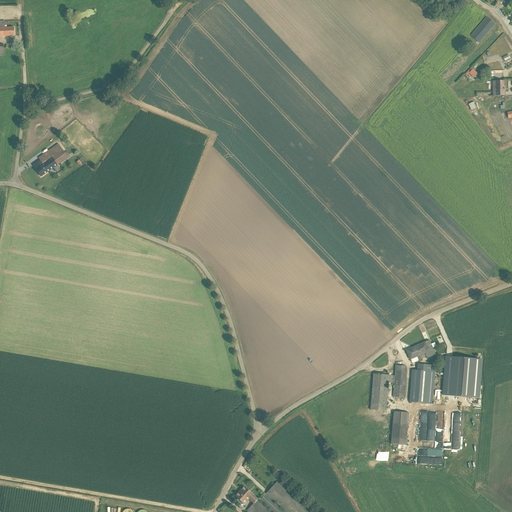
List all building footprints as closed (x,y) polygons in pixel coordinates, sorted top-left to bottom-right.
[(470,36),(479,43),(494,25),(486,18),(470,36)] [(0,36),(14,36),(14,27),(6,28),(6,26),(5,26),(4,21),(0,21),(0,56),(4,57),(3,44),(0,44),(0,36)] [(498,53),(486,57),(488,64),(501,60),(498,53)] [(471,68),(465,74),(466,76),(469,74),(473,78),(477,74),(472,69),(471,68)] [(492,81),(492,96),(505,96),(505,87),(504,87),(504,81),(492,81)] [(473,103),(473,102),(468,105),(471,111),(471,110),(472,111),(476,110),(475,108),(476,108),(474,102),(473,103)] [(85,143),(89,147),(95,139),(91,136),(85,143)] [(33,166),(41,177),(67,158),(58,144),(38,158),(40,160),(33,166)] [(427,359),(435,355),(429,340),(406,351),(410,360),(411,360),(412,363),(418,361),(419,362),(422,361),(421,359),(426,357),(427,359)] [(445,357),(442,395),(475,398),(475,399),(475,398),(479,398),(482,360),(458,358),(455,351),(455,352),(458,358),(445,357)] [(432,405),(436,366),(417,364),(416,370),(411,370),(408,403),(432,405)] [(405,372),(405,366),(395,366),(394,376),(373,374),(369,410),(386,411),(388,383),(392,384),(392,386),(393,386),(392,397),(404,398),(407,372),(405,372)] [(406,446),(408,413),(393,412),(390,445),(406,446)] [(422,455),(443,456),(443,439),(435,438),(435,441),(426,441),(428,413),(421,413),(420,430),(417,429),(416,437),(419,437),(419,441),(420,441),(420,448),(422,448),(422,455)] [(308,511),(277,482),(265,494),(284,511),(308,511)] [(249,500),(253,504),(257,499),(244,487),(235,496),(238,499),(235,501),(241,507),(243,505),(244,505),(249,500)] [(283,511),(265,494),(260,500),(272,511),(271,511),(257,499),(253,504),(246,511),(247,511),(283,511)]
